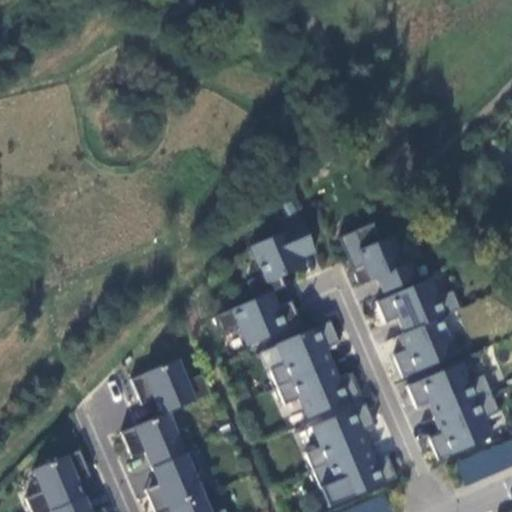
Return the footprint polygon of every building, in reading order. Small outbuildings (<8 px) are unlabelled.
[(254,300),(270,293),(285,287),(281,278),(293,273),(302,269),(297,258),(296,255),(313,248),(300,221),(283,228),(285,232),(250,248),(262,276),(246,282),(254,300)] [(376,280),(382,294),(415,280),(408,264),(402,267),(389,237),(380,241),(373,224),(352,232),(360,250),(357,251),(363,265),(351,271),(356,281),(359,287),(376,280)] [(314,251),(313,248),(296,255),(297,258),(314,251)] [(400,325),(404,334),(439,319),(459,311),(452,293),(436,300),(428,280),(375,303),(379,312),(384,325),(398,319),(400,325)] [(254,300),(215,317),(223,334),(239,328),(247,347),(300,324),(296,314),(291,302),(277,308),(274,303),(270,293),(254,300)] [(277,308),(291,302),(288,297),(274,303),(277,308)] [(398,319),(384,325),(387,331),(400,325),(398,319)] [(455,356),(439,319),(404,334),(400,336),(404,345),(406,350),(392,356),(396,365),(402,379),(455,356)] [(269,372),(276,389),(331,365),(327,356),(325,351),(339,345),(335,337),(329,323),(276,345),(284,365),(269,372)] [(341,350),(339,345),(325,351),(327,356),(341,350)] [(390,351),(392,356),(406,350),(404,345),(390,351)] [(165,414),(211,395),(202,375),(185,382),(176,361),(129,381),(135,395),(139,403),(153,397),(161,416),(165,414)] [(432,409),(436,418),(491,395),(483,377),(468,384),(460,364),(406,387),(411,397),(416,409),(429,403),(432,409)] [(335,374),(331,365),(276,389),(283,406),(299,400),(307,419),(360,396),(357,387),(351,374),(337,380),(335,374)] [(337,380),(351,374),(349,368),(335,374),(337,380)] [(498,412),(491,395),(436,418),(439,427),(442,433),(428,439),(432,448),(438,461),(491,438),(483,419),(498,412)] [(429,403),(416,409),(418,415),(432,409),(429,403)] [(304,454),(312,472),(367,448),(363,439),(360,434),(374,428),(368,415),(365,406),(311,429),(319,448),(304,454)] [(151,469),(197,450),(188,428),(174,434),(165,414),(161,416),(120,434),(124,445),(128,454),(142,448),(144,453),(151,469)] [(426,433),(428,439),(442,433),(439,427),(426,433)] [(376,433),(374,428),(360,434),(363,439),(376,433)] [(511,441),(511,440),(454,464),(464,487),(511,466),(511,441)] [(142,448),(128,454),(130,459),(144,453),(142,448)] [(370,457),(367,448),(312,472),(319,489),(334,482),(342,502),(396,479),(390,464),(386,456),(373,462),(370,457)] [(207,472),(197,450),(151,469),(158,485),(160,491),(147,497),(152,509),(153,511),(166,511),(201,497),(193,479),(207,472)] [(30,511),(51,511),(83,498),(77,485),(74,479),(89,473),(85,466),(79,451),(33,471),(42,492),(25,500),(30,511)] [(373,462),(386,456),(384,451),(370,457),(373,462)] [(89,473),(74,479),(77,485),(91,479),(89,473)] [(158,485),(144,491),(147,497),(160,491),(158,485)] [(390,511),(383,495),(342,511),(390,511)] [(224,511),(224,510),(220,511),(207,511),(201,497),(166,511),(224,511)] [(88,511),(83,498),(51,511),(88,511)]
